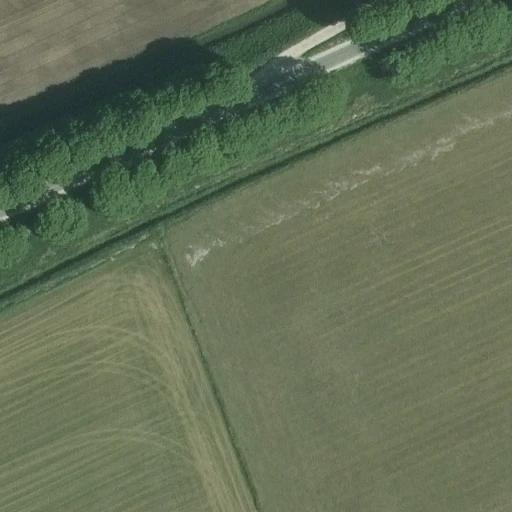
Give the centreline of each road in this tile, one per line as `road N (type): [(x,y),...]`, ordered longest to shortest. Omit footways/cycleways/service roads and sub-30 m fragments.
road 1 (unclassified): [(0,216),(243,106)]
road 2 (unclassified): [(243,106),(476,0)]
road 3 (unclassified): [(243,106),(304,53),(401,0)]
